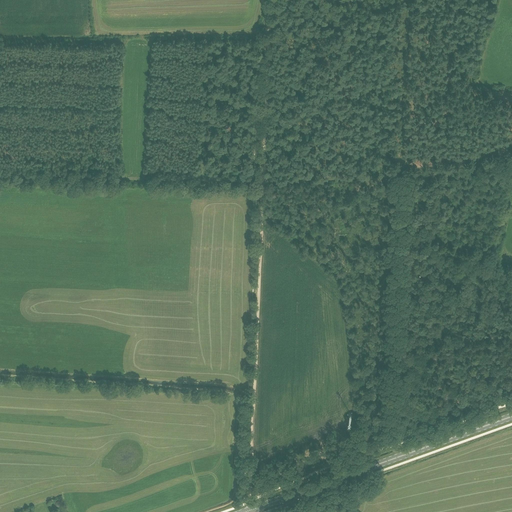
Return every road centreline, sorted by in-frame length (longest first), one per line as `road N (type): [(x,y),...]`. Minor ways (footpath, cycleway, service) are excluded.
road 1 (track): [(248,501),(270,0)]
road 2 (primary): [(256,511),(511,416)]
road 3 (track): [(0,177),(262,184)]
